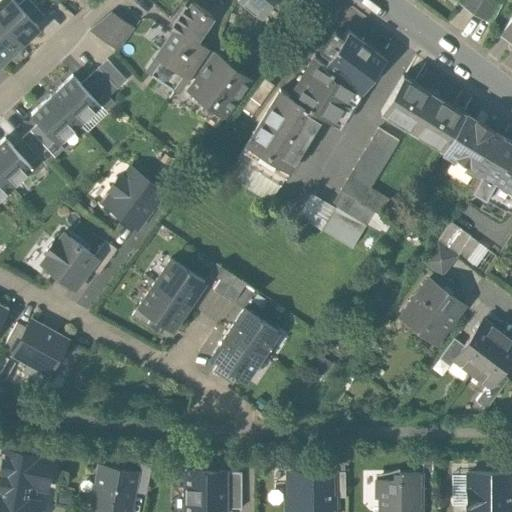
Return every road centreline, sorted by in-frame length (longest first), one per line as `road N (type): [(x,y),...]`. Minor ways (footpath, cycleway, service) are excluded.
road 1 (residential): [(0,277),(171,366)]
road 2 (tertiary): [(388,0),(511,95)]
road 3 (residential): [(109,0),(0,102)]
